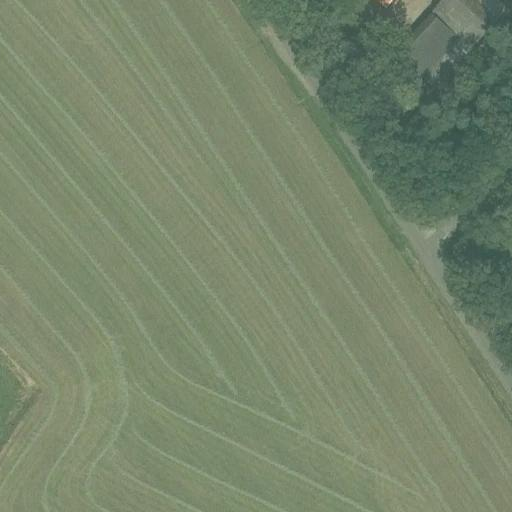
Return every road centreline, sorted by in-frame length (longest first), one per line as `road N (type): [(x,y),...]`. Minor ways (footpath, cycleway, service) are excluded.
road 1 (unclassified): [(417,242),(256,0)]
road 2 (unclassified): [(511,394),(417,242)]
road 3 (unclassified): [(417,242),(511,156)]
